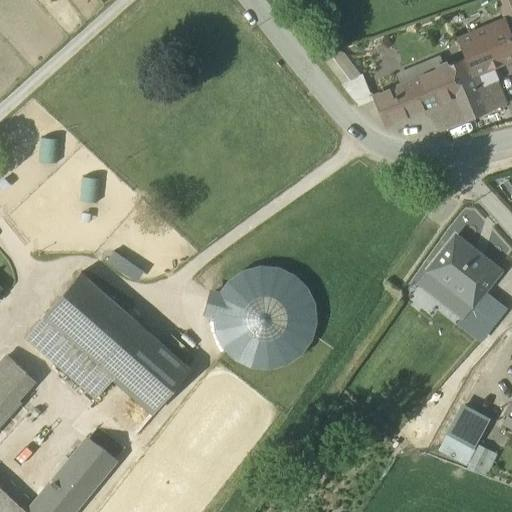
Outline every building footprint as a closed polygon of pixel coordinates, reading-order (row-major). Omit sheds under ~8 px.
[(499,12),(503,21),(504,23),(511,20),(511,11),(507,0),(499,0),(502,6),(499,12)] [(457,40),(465,58),(471,75),(491,67),(511,58),(511,41),(504,23),(503,21),(457,40)] [(342,84),(360,75),(341,50),(337,48),(319,55),(342,84)] [(399,73),(404,84),(412,80),(439,69),(435,58),(399,73)] [(439,69),(412,80),(424,109),(432,110),(432,111),(438,108),(441,105),(477,89),(471,75),(465,58),(464,58),(439,69)] [(477,89),(487,112),(506,104),(491,67),(471,75),(477,89)] [(342,84),(358,104),(370,99),(360,75),(342,84)] [(386,125),(424,109),(412,80),(404,84),(374,96),(386,125)] [(432,111),(441,132),(487,112),(477,89),(441,105),(438,108),(432,111)] [(417,200),(429,210),(441,195),(428,185),(417,200)] [(470,307),(471,308),(484,292),(500,272),(455,237),(430,268),(427,272),(449,290),(470,307)] [(113,249),(106,260),(137,280),(144,269),(113,249)] [(298,352),(308,338),(312,321),(311,305),(304,290),(292,278),(277,271),(261,270),(244,274),(230,284),(221,297),(210,294),(205,311),(216,314),(217,330),(225,345),(237,357),(252,364),(268,365),(285,361),(298,352)] [(470,307),(427,272),(416,285),(460,319),(463,316),(470,307)] [(80,273),(45,313),(116,375),(155,409),(190,369),(188,367),(188,368),(179,360),(161,344),(82,275),(82,274),(80,273)] [(463,316),(487,335),(507,309),(484,292),(471,308),(470,307),(463,316)] [(95,399),(116,375),(45,313),(24,337),(95,399)] [(463,316),(460,319),(456,324),(480,343),(487,335),(463,316)] [(169,335),(161,344),(179,360),(188,351),(169,335)] [(7,356),(0,363),(0,389),(7,396),(27,375),(7,356)] [(0,420),(35,382),(27,375),(7,396),(0,403),(0,420)] [(0,511),(6,511),(15,503),(0,490),(0,403),(7,396),(0,389),(0,511)] [(480,445),(497,415),(467,398),(441,445),(471,462),(480,445)] [(434,406),(426,427),(437,431),(445,410),(434,406)] [(25,511),(24,511),(15,503),(6,511),(69,511),(112,459),(86,438),(25,511)] [(497,455),(480,445),(471,462),(466,470),(485,477),(497,455)]
